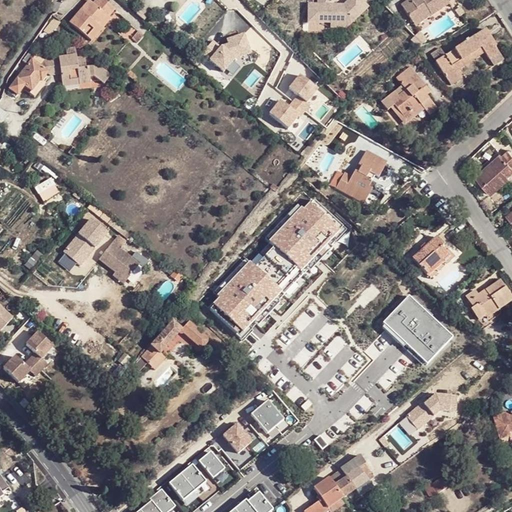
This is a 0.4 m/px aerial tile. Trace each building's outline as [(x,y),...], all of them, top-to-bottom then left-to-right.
[(118,13),(101,0),(97,0),(94,4),(88,0),(69,24),(93,44),(118,13)] [(345,21),(350,28),(373,8),(366,0),(351,0),(346,5),(347,11),(339,11),(339,4),(331,3),(333,0),(314,0),(313,3),(306,3),(307,19),(325,18),(325,14),(332,14),(332,21),(345,21)] [(415,4),(412,0),(410,0),(403,5),(406,9),(415,4)] [(412,0),(415,4),(406,9),(416,22),(429,12),(433,17),(452,3),(449,0),(412,0)] [(119,14),(126,21),(129,17),(123,10),(119,14)] [(429,12),(416,22),(419,27),(433,17),(429,12)] [(60,22),(55,18),(45,31),(51,35),(60,22)] [(135,43),(143,35),(130,24),(123,32),(135,43)] [(480,28),(473,33),(475,36),(482,32),(480,28)] [(473,33),(432,62),(449,85),(457,79),(450,68),(476,49),(484,59),(494,50),(490,45),(491,44),(482,32),(475,36),(473,33)] [(246,33),(228,39),(230,43),(230,45),(225,47),(223,46),(211,59),(224,71),(236,58),(252,53),(246,33)] [(67,56),(35,61),(46,71),(58,68),(60,76),(63,87),(84,58),(84,56),(77,56),(76,46),(66,48),(67,56)] [(494,50),(484,59),(488,64),(498,57),(494,50)] [(46,71),(35,61),(33,60),(36,57),(29,52),(23,61),(27,65),(7,91),(16,98),(26,87),(32,92),(41,81),(42,82),(44,79),(49,73),(46,71)] [(425,52),(417,58),(442,90),(449,85),(432,62),(425,52)] [(84,58),(63,87),(63,89),(90,84),(91,79),(92,78),(104,86),(111,77),(96,66),(87,69),(84,58)] [(425,87),(409,67),(396,78),(405,89),(396,95),(393,91),(381,101),(388,109),(392,105),(404,119),(418,107),(425,114),(435,107),(425,95),(423,96),(419,91),(425,87)] [(49,73),(44,79),(60,76),(58,68),(46,71),(49,73)] [(296,104),(307,113),(312,107),(310,105),(320,92),(303,78),(292,91),(301,98),(296,104)] [(302,119),(307,113),(296,104),(291,110),(283,103),(272,116),(290,131),(301,118),(302,119)] [(0,107),(0,127),(8,116),(0,107)] [(511,155),(509,152),(503,157),(493,165),(490,163),(480,172),(486,181),(482,185),(491,197),(509,182),(506,179),(511,174),(511,168),(511,169),(511,168),(511,155)] [(368,153),(362,167),(366,169),(363,176),(359,174),(356,181),(349,178),(341,194),(356,201),(358,197),(367,200),(378,176),(385,178),(390,163),(368,153)] [(493,165),(503,157),(500,154),(490,163),(493,165)] [(486,181),(480,172),(475,176),(482,185),(486,181)] [(43,201),(59,191),(50,176),(34,186),(43,201)] [(320,259),(346,231),(314,201),(304,211),(302,209),(270,243),(274,248),(255,268),(250,264),(218,298),(220,300),(210,310),(241,339),(251,329),(249,327),(254,322),(257,325),(268,313),(265,311),(270,305),(273,308),(315,264),(312,262),(317,256),(320,259)] [(82,267),(110,235),(94,221),(66,254),(82,267)] [(441,260),(445,264),(455,255),(438,235),(414,257),(428,272),(441,260)] [(118,275),(122,270),(132,279),(142,267),(147,271),(152,265),(138,254),(134,260),(123,251),(128,244),(121,238),(101,261),(118,275)] [(432,277),(445,264),(441,260),(428,272),(432,277)] [(132,279),(122,270),(118,275),(116,278),(126,286),(132,279)] [(510,300),(498,282),(476,296),(473,291),(465,296),(472,305),(468,308),(479,323),(498,311),(497,309),(510,300)] [(453,339),(409,297),(383,324),(427,366),(453,339)] [(0,329),(2,331),(16,317),(0,301),(0,329)] [(175,325),(172,323),(169,326),(152,346),(153,347),(154,347),(157,350),(162,354),(180,335),(182,336),(184,333),(201,348),(208,341),(197,330),(202,323),(195,316),(182,331),(175,325)] [(53,348),(38,333),(35,336),(26,345),(35,355),(30,360),(41,372),(47,366),(42,360),(53,348)] [(154,347),(153,347),(133,369),(142,379),(150,370),(144,365),(157,350),(154,347)] [(53,348),(42,360),(47,366),(59,353),(53,348)] [(165,358),(162,354),(157,350),(144,365),(150,370),(152,373),(165,358)] [(41,372),(30,360),(24,366),(16,357),(3,370),(18,384),(30,373),(36,378),(41,372)] [(30,373),(18,384),(24,390),(36,378),(30,373)] [(423,404),(407,418),(418,431),(440,412),(456,413),(457,398),(436,396),(425,406),(423,404)] [(249,415),(266,434),(282,419),(266,401),(249,415)] [(312,405),(309,402),(302,408),(305,411),(312,405)] [(108,419),(98,411),(92,418),(101,427),(108,419)] [(500,428),(508,429),(510,430),(511,433),(511,418),(511,419),(511,416),(497,421),(500,428)] [(251,442),(235,425),(222,437),(237,454),(251,442)] [(508,429),(500,428),(502,433),(505,442),(511,439),(511,433),(510,430),(508,429)] [(211,453),(199,463),(213,480),(225,470),(211,453)] [(341,470),(344,476),(347,480),(358,473),(365,484),(374,479),(370,472),(365,464),(360,458),(341,470)] [(365,464),(370,472),(376,469),(370,461),(365,464)] [(192,466),(181,475),(195,493),(206,483),(192,466)] [(370,472),(374,479),(374,478),(375,479),(381,474),(376,469),(370,472)] [(347,480),(354,491),(365,484),(358,473),(347,480)] [(0,498),(5,496),(3,493),(9,488),(0,475),(0,498)] [(181,475),(169,485),(184,502),(195,493),(181,475)] [(448,486),(442,477),(434,483),(439,492),(448,486)] [(333,484),(330,479),(319,486),(316,488),(314,490),(321,501),(302,511),(325,511),(329,509),(328,508),(343,499),(335,487),(333,484)] [(376,482),(374,479),(365,484),(368,488),(371,486),(376,482)] [(335,487),(343,499),(354,491),(347,480),(335,487)] [(151,502),(159,511),(171,511),(175,508),(161,491),(150,500),(151,502)] [(259,494),(247,503),(254,511),(271,511),(273,511),(259,494)] [(330,511),(334,511),(347,504),(343,499),(328,508),(329,509),(330,511)] [(246,501),(234,511),(235,511),(254,511),(247,503),(246,501)] [(159,511),(151,502),(140,511),(159,511)]
